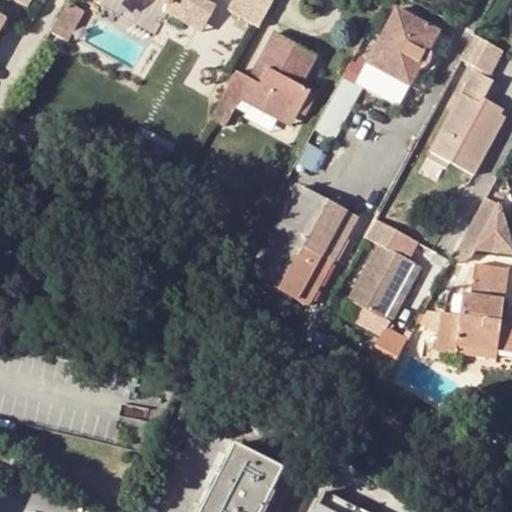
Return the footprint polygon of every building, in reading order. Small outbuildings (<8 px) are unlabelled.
[(184,20),(195,0),(163,0),(171,4),(167,11),(184,20)] [(203,31),(218,6),(206,0),(195,0),(184,20),(203,31)] [(232,0),(228,8),(261,26),(274,0),(232,0)] [(84,9),(70,1),(59,22),(73,30),(84,9)] [(397,8),(364,66),(355,82),(364,87),(399,106),(419,70),(423,68),(426,65),(429,62),(431,59),(432,55),(432,51),(432,47),(432,46),(440,30),(397,8)] [(73,30),(59,22),(53,32),(67,39),(73,30)] [(286,107),(297,112),(309,91),(298,85),(315,55),(274,33),(249,79),(236,72),(223,95),(219,104),(232,111),(239,98),(280,120),(286,107)] [(494,89),(499,80),(492,77),(506,49),(476,33),(476,34),(462,60),(478,70),(472,79),(492,90),(494,89)] [(353,59),(343,75),(355,82),(364,66),(353,59)] [(364,87),(355,82),(343,75),(314,130),(335,141),(364,87)] [(484,104),(487,99),(492,90),(472,79),(443,132),(463,142),(452,162),(475,175),(507,117),(503,115),(506,109),(494,102),(490,108),(484,104)] [(494,102),(487,99),(484,104),(490,108),(494,102)] [(237,110),(284,135),(288,126),(242,101),(237,110)] [(290,125),(297,112),(286,107),(280,120),(290,125)] [(432,151),(452,162),(463,142),(443,132),(432,151)] [(309,305),(356,217),(301,186),(251,274),(309,305)] [(485,197),(452,259),(461,263),(469,257),(474,251),(511,251),(511,249),(498,203),(485,197)] [(382,238),(388,227),(374,220),(368,230),(382,238)] [(388,227),(382,238),(349,298),(362,305),(383,317),(414,261),(411,259),(421,242),(389,224),(388,227)] [(435,351),(456,354),(457,345),(496,350),(511,352),(511,323),(501,322),(506,269),(474,265),(471,293),(461,292),(458,315),(440,313),(435,351)] [(383,317),(362,305),(355,319),(380,333),(381,334),(385,326),(389,320),(383,317)] [(381,334),(380,333),(365,361),(386,373),(405,337),(385,326),(381,334)] [(494,359),(496,350),(457,345),(456,354),(494,359)] [(200,511),(262,511),(269,501),(266,499),(281,470),(234,446),(200,511)] [(312,511),(364,511),(324,491),(312,511)]
